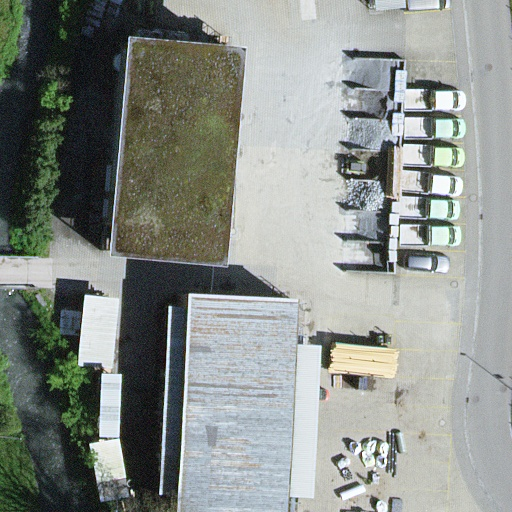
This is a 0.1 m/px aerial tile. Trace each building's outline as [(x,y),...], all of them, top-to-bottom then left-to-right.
[(316,0),(288,0),(290,16),(318,13),(316,0)] [(398,0),(371,0),(372,12),(400,9),(398,0)] [(103,226),(208,235),(225,52),(117,43),(101,226),(103,226)] [(101,252),(206,261),(208,235),(103,226),(101,252)] [(276,511),(288,300),(178,294),(166,511),(276,511)]
